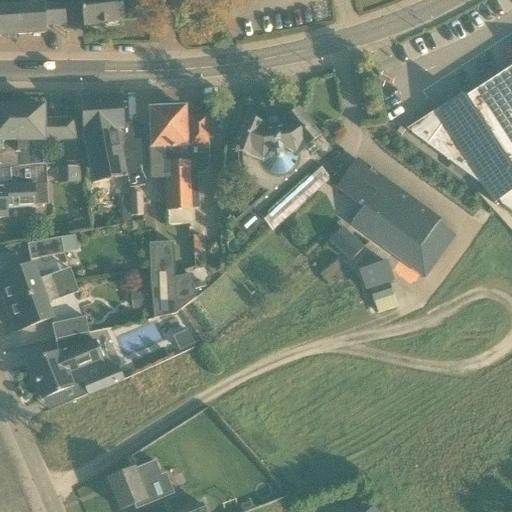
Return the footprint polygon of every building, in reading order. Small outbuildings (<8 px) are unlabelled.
[(0,0),(0,36),(45,34),(45,28),(66,26),(62,0),(20,3),(19,0),(0,0)] [(79,0),(80,8),(83,28),(122,23),(119,0),(79,0)] [(480,186),(493,205),(497,202),(501,207),(511,215),(511,67),(436,117),(437,119),(413,135),(411,133),(410,134),(480,186)] [(122,96),(79,99),(81,134),(82,134),(89,170),(92,185),(126,178),(128,190),(144,187),(141,130),(124,133),(122,107),(122,96)] [(0,170),(2,171),(9,170),(17,169),(16,108),(0,108),(0,170)] [(42,108),(16,108),(17,169),(39,166),(39,159),(32,159),(32,153),(31,153),(30,143),(77,142),(74,120),(42,121),(42,108)] [(148,151),(150,180),(164,180),(166,213),(167,213),(168,227),(194,225),(194,211),(199,211),(197,176),(201,175),(204,174),(206,172),(208,169),(209,166),(208,140),(211,140),(210,125),(206,125),(206,118),(184,119),(184,109),(148,111),(150,151),(148,151)] [(267,194),(250,209),(270,232),(328,180),(314,165),(329,152),(297,112),(283,124),(262,128),(244,121),(232,154),(241,157),(241,160),(241,163),(241,166),(242,169),(243,172),(244,175),(246,177),(247,180),(249,182),(251,185),(253,187),(256,188),(258,190),(261,192),(264,193),(267,194)] [(438,225),(439,223),(356,161),(335,189),(362,209),(349,226),(424,280),(455,238),(438,225)] [(9,170),(11,186),(6,187),(6,185),(0,185),(0,219),(8,219),(7,210),(35,209),(34,186),(46,186),(45,168),(44,169),(44,166),(39,167),(39,166),(17,169),(9,170)] [(57,168),(57,185),(80,184),(79,167),(57,168)] [(141,218),(143,218),(142,194),(128,195),(129,198),(120,198),(121,224),(123,223),(123,225),(130,224),(130,222),(141,222),(141,218)] [(329,241),(350,263),(363,249),(342,228),(329,241)] [(61,240),(63,254),(76,251),(73,237),(61,240)] [(193,238),(193,247),(193,258),(201,257),(200,237),(193,238)] [(26,246),(29,262),(63,255),(60,239),(26,246)] [(149,283),(153,321),(175,316),(195,300),(190,276),(174,279),(173,245),(148,246),(149,283)] [(375,303),(379,314),(396,308),(389,285),(393,283),(386,262),(357,272),(364,293),(369,291),(373,304),(375,303)] [(0,278),(0,292),(5,306),(55,288),(51,276),(37,281),(31,267),(0,278)] [(55,288),(5,306),(15,333),(51,320),(45,306),(59,301),(55,288)] [(146,294),(138,295),(140,310),(147,309),(146,294)] [(50,325),(54,343),(88,336),(87,334),(83,318),(50,325)] [(186,331),(172,338),(177,348),(178,351),(192,344),(186,331)] [(88,336),(54,343),(56,352),(25,365),(40,401),(73,388),(67,374),(102,359),(94,341),(91,343),(88,336)] [(81,381),(87,396),(123,381),(117,366),(81,381)] [(154,463),(108,481),(120,511),(133,506),(135,511),(157,502),(149,483),(161,479),(154,463)]
